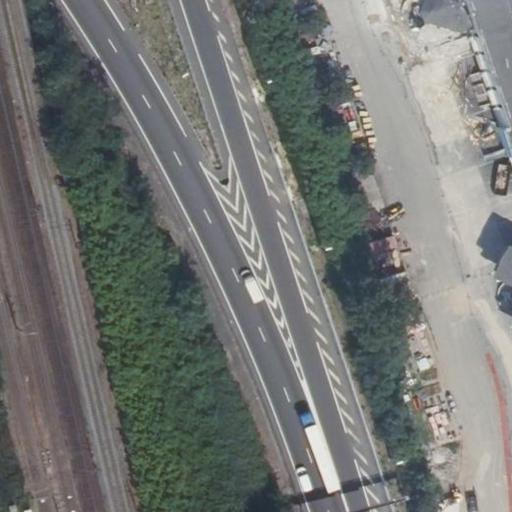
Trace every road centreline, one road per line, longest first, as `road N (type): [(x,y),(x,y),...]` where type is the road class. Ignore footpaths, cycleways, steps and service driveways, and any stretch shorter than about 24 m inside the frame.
road 1 (motorway): [(335,511),(239,283),(135,78),(83,0)]
road 2 (motorway): [(352,511),(286,276),(193,0)]
